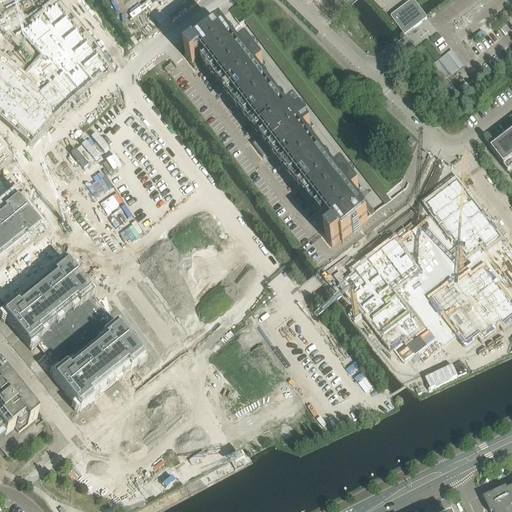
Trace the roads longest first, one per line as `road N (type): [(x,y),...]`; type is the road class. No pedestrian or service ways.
road 1 (residential): [(0,349),(72,437),(184,354),(42,151),(214,0)]
road 2 (residential): [(453,148),(292,0)]
road 3 (unknown): [(407,213),(427,250),(451,264),(506,223)]
